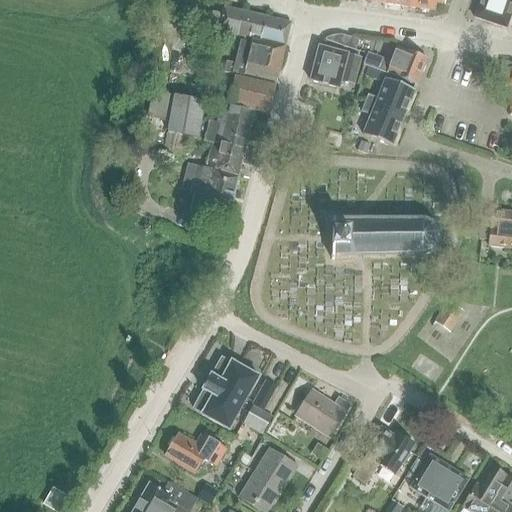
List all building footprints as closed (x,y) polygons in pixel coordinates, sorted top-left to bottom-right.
[(383,0),(383,4),(408,8),(408,0),(383,0)] [(408,0),(408,8),(433,12),(435,4),(443,5),(443,0),(408,0)] [(511,15),(511,0),(480,0),(474,19),(505,29),(510,15),(511,15)] [(189,5),(185,24),(207,30),(218,32),(221,15),(212,13),(212,14),(200,11),(201,8),(189,5)] [(218,32),(239,37),(245,14),(223,9),(221,15),(218,32)] [(262,42),(267,19),(268,18),(245,13),(245,14),(239,37),(244,39),(262,42)] [(267,19),(262,42),(284,48),(290,24),(267,19)] [(284,48),(262,42),(244,39),(243,42),(240,42),(234,65),(226,63),(223,73),(243,78),(243,79),(275,87),(284,48)] [(352,86),(359,59),(346,55),(318,47),(309,82),(338,89),(340,83),(352,86)] [(381,60),(377,71),(415,86),(418,79),(426,59),(397,48),(390,64),(381,60)] [(367,54),(362,65),(365,66),(374,70),(377,71),(381,60),(367,54)] [(511,114),(511,64),(502,62),(497,82),(511,86),(511,105),(509,114),(511,114)] [(367,69),(364,76),(366,78),(376,81),(379,74),(367,69)] [(215,73),(212,88),(219,90),(230,92),(233,78),(215,73)] [(230,92),(226,106),(253,112),(268,116),(274,87),(233,78),(230,92)] [(363,104),(403,120),(414,92),(383,80),(376,99),(367,95),(363,104)] [(198,140),(204,103),(172,96),(151,92),(146,119),(167,123),(165,133),(186,137),(198,140)] [(221,136),(245,142),(253,112),(226,106),(221,104),(214,131),(222,133),(221,136)] [(403,120),(363,104),(360,113),(369,116),(361,135),(392,148),(403,120)] [(205,132),(202,142),(211,145),(209,155),(240,163),(245,142),(221,136),(222,133),(214,131),(213,135),(205,132)] [(186,137),(165,133),(160,158),(181,162),(186,137)] [(360,142),(357,151),(365,154),(369,146),(360,142)] [(205,169),(237,178),(240,163),(209,155),(205,169)] [(187,164),(181,191),(193,194),(189,213),(226,224),(237,178),(205,169),(187,164)] [(461,197),(469,194),(464,177),(455,180),(461,197)] [(511,213),(491,211),(490,219),(482,218),(479,240),(487,241),(486,247),(511,250),(511,213)] [(439,243),(439,234),(433,224),(424,220),(332,219),(331,220),(331,231),(331,248),(330,260),(331,260),(423,257),(433,253),(439,243)] [(449,303),(435,322),(449,332),(463,313),(449,303)] [(228,432),(258,378),(230,363),(229,364),(220,359),(211,377),(210,376),(202,392),(192,410),(201,414),(200,416),(228,432)] [(266,381),(253,405),(263,411),(277,387),(266,381)] [(345,414),(350,406),(337,398),(332,406),(311,392),(295,417),(329,439),(345,414)] [(272,418),(251,407),(241,425),(262,436),(272,418)] [(399,465),(412,446),(396,435),(393,439),(380,431),(367,451),(368,452),(352,477),(364,485),(377,465),(393,476),(398,468),(399,465)] [(194,476),(203,462),(214,469),(225,450),(201,436),(195,445),(190,442),(188,444),(176,437),(165,456),(178,464),(179,467),(194,476)] [(253,474),(281,492),(297,467),(269,450),(253,474)] [(250,459),(243,455),(239,462),(246,466),(250,459)] [(444,511),(448,511),(468,481),(429,457),(409,490),(444,511)] [(476,485),(462,509),(467,511),(486,511),(507,479),(506,478),(490,467),(478,487),(476,485)] [(258,511),(268,511),(281,492),(253,474),(238,499),(258,511)] [(511,511),(511,507),(505,504),(511,492),(511,481),(507,479),(486,511),(511,511)] [(189,511),(196,500),(167,483),(162,493),(148,485),(132,511),(189,511)] [(232,490),(226,486),(222,493),(229,496),(232,490)] [(197,499),(209,506),(217,492),(211,489),(209,491),(203,488),(197,499)] [(57,511),(66,497),(51,489),(42,506),(52,511),(57,511)] [(399,511),(402,508),(391,501),(383,511),(399,511)]
